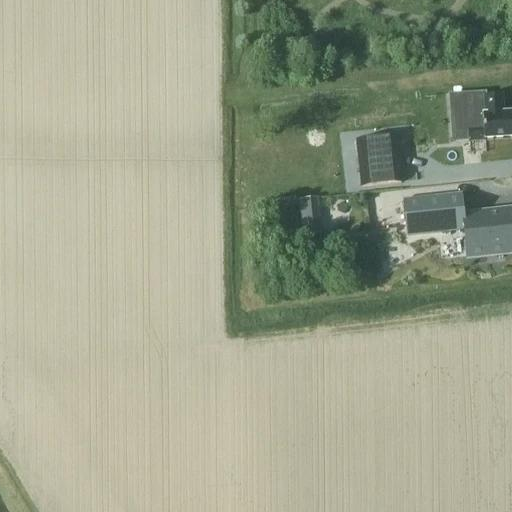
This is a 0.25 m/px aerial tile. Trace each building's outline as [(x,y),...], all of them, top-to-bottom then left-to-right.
[(485,139),(511,137),(511,113),(503,114),(502,95),(484,97),(485,115),(482,115),(483,128),(467,129),(468,143),(485,141),(485,139)] [(379,123),(397,123),(398,99),(387,98),(387,108),(379,108),(379,123)] [(399,182),(398,171),(399,170),(399,168),(398,168),(397,157),(398,157),(396,137),(384,138),(356,141),(361,189),(385,186),(401,184),(401,182),(399,182)] [(460,195),(403,201),(406,237),(464,231),(467,257),(504,253),(505,255),(511,254),(511,209),(463,215),(460,195)] [(317,212),(316,200),(300,201),(301,214),(317,212)]
